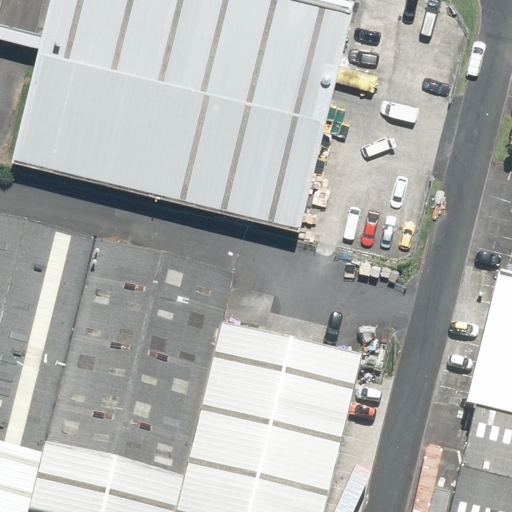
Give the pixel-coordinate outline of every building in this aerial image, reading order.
[(0,0),(0,34),(8,0),(0,0)] [(358,3),(347,0),(59,0),(22,149),(304,219),(358,3)] [(31,511),(97,248),(0,223),(0,511),(31,511)] [(235,282),(97,248),(31,511),(177,511),(222,332),(235,282)] [(511,281),(499,279),(467,409),(511,420),(511,281)] [(222,332),(177,511),(327,511),(364,367),(222,332)] [(511,511),(511,420),(467,409),(440,511),(511,511)]
